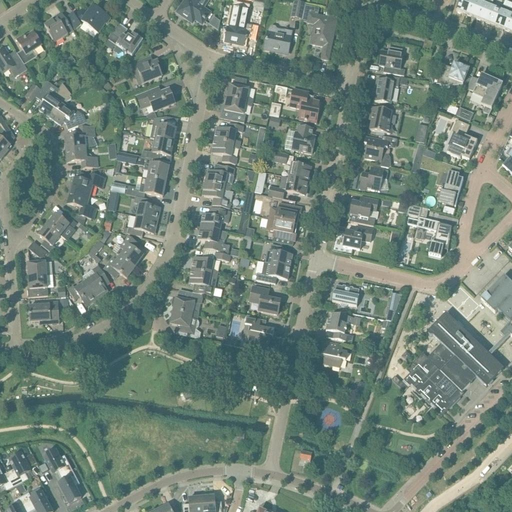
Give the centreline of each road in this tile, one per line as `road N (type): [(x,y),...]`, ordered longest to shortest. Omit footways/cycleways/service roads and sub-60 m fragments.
road 1 (residential): [(153,284),(173,239),(212,56)]
road 2 (residential): [(274,475),(314,259)]
road 3 (residential): [(314,259),(351,83)]
road 4 (unclassified): [(511,388),(395,511)]
road 5 (residential): [(314,259),(432,286),(468,262)]
road 6 (residential): [(16,348),(94,332),(153,284)]
road 7 (residential): [(212,56),(351,83)]
road 8 (unclassified): [(109,511),(184,477),(242,471)]
road 9 (residential): [(11,248),(52,192),(46,128)]
